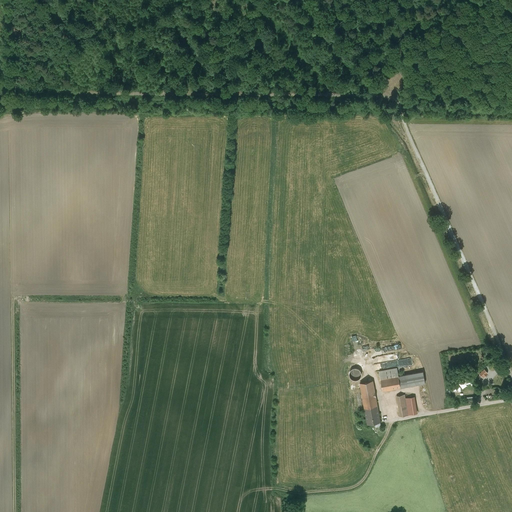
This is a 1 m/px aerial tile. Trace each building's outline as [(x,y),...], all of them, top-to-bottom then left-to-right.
[(353,354),(351,354),(350,354),(349,354),(348,355),(347,356),(346,357),(345,358),(345,359),(345,360),(345,362),(346,363),(347,364),(348,365),(349,365),(350,366),(351,366),(353,366),(354,365),(355,365),(356,364),(357,363),(357,362),(358,360),(358,359),(357,358),(357,357),(356,355),(355,355),(354,354),(353,354)] [(397,367),(379,370),(380,378),(398,375),(397,367)] [(484,368),(479,372),(482,376),(488,372),(484,368)] [(398,375),(380,378),(383,390),(400,387),(425,382),(423,371),(398,375)] [(373,380),(360,382),(365,411),(378,408),(373,380)] [(404,394),(397,395),(400,415),(408,414),(404,394)] [(378,408),(365,411),(367,423),(380,421),(378,408)]
